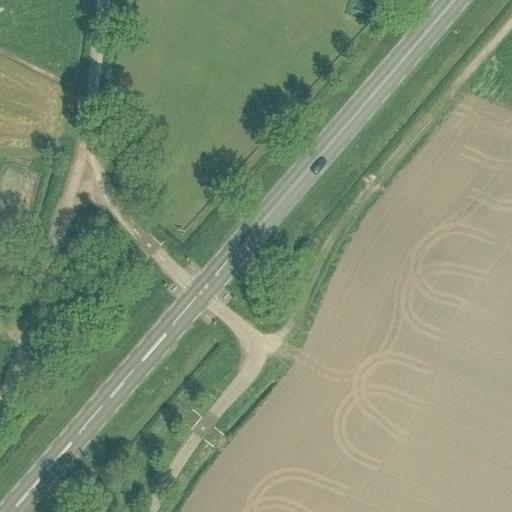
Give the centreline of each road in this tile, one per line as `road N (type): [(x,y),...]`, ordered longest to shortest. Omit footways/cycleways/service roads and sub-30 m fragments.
road 1 (primary): [(200,295),(458,0)]
road 2 (unclassified): [(200,295),(140,238),(99,175),(89,119),(103,0)]
road 3 (track): [(90,137),(0,412)]
road 4 (primary): [(12,511),(200,295)]
road 5 (unclassified): [(152,511),(253,363),(248,342),(200,295)]
